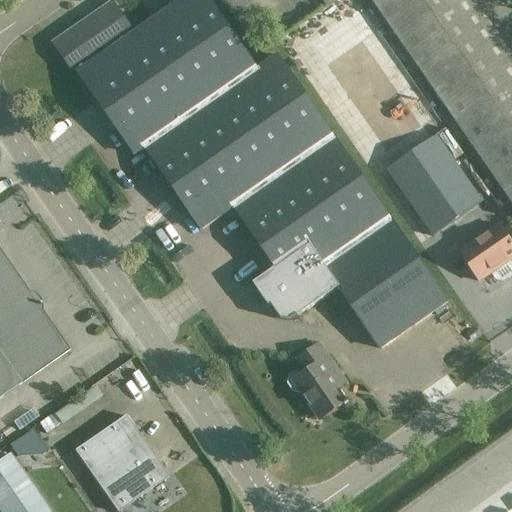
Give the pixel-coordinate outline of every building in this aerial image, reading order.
[(79,74),(132,151),(255,66),(208,0),(182,0),(134,34),(113,3),(54,44),(76,76),(79,74)] [(371,0),(511,203),(511,55),(473,0),(371,0)] [(146,149),(202,230),(334,139),(277,56),(257,70),(255,66),(132,151),(136,156),(146,149)] [(433,237),(483,203),(436,136),(387,171),(433,237)] [(334,139),(235,208),(277,269),(253,285),(268,306),(391,221),(334,139)] [(391,221),(268,306),(269,307),(274,304),(286,322),(291,322),(339,289),(381,350),(448,303),(391,221)] [(459,253),(480,282),(492,274),(497,281),(503,281),(511,275),(511,264),(510,262),(511,260),(511,244),(499,225),(459,253)] [(0,399),(69,351),(0,252),(0,399)] [(302,394),(321,421),(348,402),(338,388),(346,383),(320,345),(298,360),(307,373),(304,375),(294,373),(289,377),(287,384),(293,392),(302,394)] [(125,416),(74,452),(115,511),(120,511),(168,478),(125,416)] [(54,429),(47,419),(39,425),(46,435),(54,429)] [(10,444),(19,461),(44,447),(35,431),(10,444)] [(0,461),(0,511),(48,511),(9,455),(0,461)]
